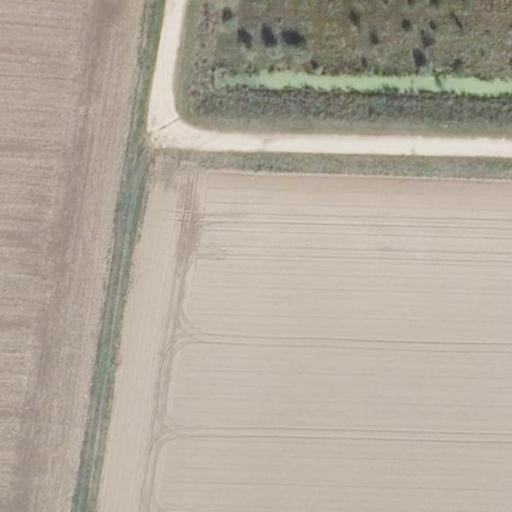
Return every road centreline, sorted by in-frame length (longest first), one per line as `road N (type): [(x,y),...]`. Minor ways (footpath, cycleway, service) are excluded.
road 1 (track): [(511,143),(153,134),(173,0)]
road 2 (track): [(153,134),(83,511)]
